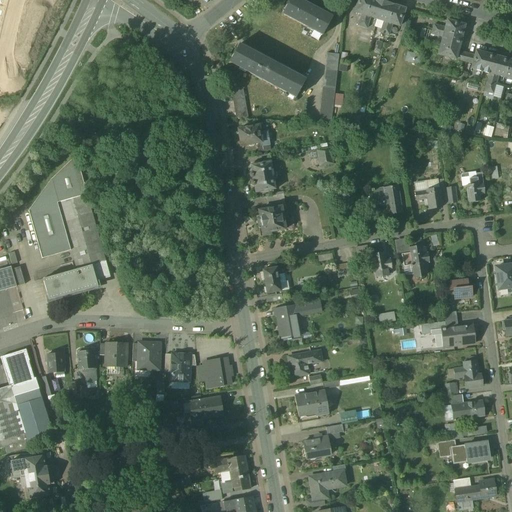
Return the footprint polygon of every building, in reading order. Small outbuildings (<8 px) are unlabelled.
[(309,7),(297,0),(291,0),(283,14),(322,36),(332,19),(315,10),(315,9),(310,6),(309,7)] [(358,0),(355,11),(354,12),(361,15),(360,20),(364,21),(370,0),(358,0)] [(379,1),(376,0),(370,0),(364,21),(369,22),(370,17),(377,20),(382,2),(379,1)] [(386,3),(382,2),(377,20),(383,22),(380,33),(384,34),(386,28),(390,16),(390,14),(391,14),(393,5),(386,3)] [(403,8),(394,6),(394,5),(393,5),(391,14),(390,14),(390,16),(386,28),(391,29),(392,24),(399,27),(400,25),(404,11),(405,9),(403,8)] [(457,23),(448,21),(447,20),(446,22),(445,28),(440,26),(439,31),(462,37),(464,27),(465,25),(457,23)] [(462,37),(439,31),(438,36),(443,37),(441,43),(459,48),(460,44),(462,37)] [(459,48),(441,43),(438,53),(438,55),(462,61),(464,53),(458,52),(459,48)] [(263,80),(272,63),(258,55),(259,55),(253,52),(239,45),(230,62),(263,80)] [(487,54),(475,51),(475,52),(474,56),(468,54),(466,62),(472,64),(471,67),(471,69),(482,72),(487,54)] [(415,54),(407,53),(405,61),(412,63),(415,54)] [(339,55),(327,54),(323,87),(335,89),(339,55)] [(422,56),(415,54),(412,63),(420,65),(422,56)] [(498,57),(487,54),(482,72),(489,74),(486,85),(491,86),(493,75),(498,57)] [(509,60),(498,57),(493,75),(491,86),(495,87),(498,76),(505,78),(506,71),(507,68),(509,60)] [(272,63),(263,80),(296,98),(305,81),(291,73),(292,73),(286,70),(272,63)] [(241,83),(230,85),(236,117),(248,117),(241,83)] [(497,84),(494,96),(500,98),(503,86),(497,84)] [(335,89),(323,87),(319,122),(331,124),(335,89)] [(163,116),(139,119),(140,125),(132,126),(133,132),(140,131),(141,133),(165,129),(163,116)] [(131,121),(123,122),(125,133),(133,132),(132,126),(131,121)] [(259,126),(238,129),(241,146),(248,145),(250,147),(253,146),(255,144),(262,142),(259,126)] [(282,141),(258,145),(259,153),(283,149),(282,141)] [(330,149),(317,151),(319,167),(333,164),(330,149)] [(51,179),(29,211),(42,259),(71,250),(63,221),(92,213),(76,156),(52,180),(51,179)] [(270,162),(250,166),(255,193),(275,190),(270,162)] [(491,178),(498,177),(497,166),(490,167),(491,178)] [(475,172),(463,174),(462,176),(464,186),(467,186),(471,185),(470,179),(478,178),(477,174),(475,172)] [(478,178),(470,179),(471,185),(467,186),(470,203),(481,202),(480,194),(486,194),(483,173),(477,174),(478,178)] [(448,203),(444,178),(439,179),(440,188),(442,204),(448,203)] [(398,186),(384,188),(386,199),(388,215),(403,213),(398,186)] [(384,188),(372,190),(374,201),(386,199),(384,188)] [(440,188),(425,190),(425,191),(415,192),(416,201),(427,200),(428,210),(443,208),(442,204),(440,188)] [(456,188),(447,189),(449,204),(458,202),(456,188)] [(283,194),(265,197),(267,209),(286,206),(283,194)] [(267,209),(258,211),(259,216),(256,217),(259,229),(261,228),(263,237),(272,235),(271,232),(285,230),(283,219),(288,218),(286,206),(267,209)] [(92,213),(63,221),(71,250),(77,270),(92,265),(106,261),(92,213)] [(410,256),(402,257),(404,267),(410,266),(410,267),(411,268),(413,268),(414,275),(418,278),(423,277),(425,274),(424,264),(429,263),(428,253),(422,254),(421,247),(409,249),(410,256)] [(14,252),(9,254),(12,265),(18,263),(14,252)] [(384,253),(372,255),(375,278),(388,277),(386,270),(391,269),(390,260),(385,261),(384,253)] [(73,262),(60,266),(63,274),(75,270),(73,262)] [(353,263),(337,267),(339,277),(355,274),(353,263)] [(511,263),(494,266),(497,288),(511,286),(511,263)] [(63,274),(43,279),(49,300),(98,287),(92,265),(77,270),(75,270),(63,274)] [(11,267),(0,270),(0,291),(17,287),(12,270),(11,267)] [(20,267),(12,270),(17,287),(25,284),(20,267)] [(277,268),(263,270),(266,287),(264,288),(265,293),(267,293),(267,294),(281,292),(279,283),(286,282),(284,274),(278,275),(277,268)] [(458,275),(440,277),(441,285),(449,284),(449,282),(458,281),(458,275)] [(458,281),(449,282),(449,284),(450,291),(454,290),(455,298),(472,296),(471,286),(468,287),(467,280),(458,281)] [(296,305),(274,309),(275,316),(277,316),(282,341),(287,340),(287,341),(293,340),(301,338),(301,336),(302,335),(300,326),(299,326),(297,317),(322,312),(320,300),(305,303),(306,304),(296,306),(296,305)] [(379,314),(380,322),(396,320),(395,311),(379,314)] [(455,311),(443,313),(445,322),(445,329),(457,327),(455,311)] [(511,320),(502,322),(503,330),(505,329),(505,336),(511,335),(511,320)] [(445,322),(421,325),(422,335),(431,334),(431,331),(440,330),(440,329),(445,329),(445,322)] [(445,329),(440,329),(440,330),(443,347),(474,343),(472,325),(457,327),(445,329)] [(127,344),(106,343),(106,356),(105,367),(127,367),(127,344)] [(160,344),(141,344),(140,353),(139,353),(139,362),(139,368),(150,369),(150,370),(159,370),(160,344)] [(94,351),(78,352),(79,370),(85,369),(86,380),(88,382),(95,382),(96,379),(95,369),(95,368),(94,351)] [(320,351),(288,357),(292,377),(309,374),(307,364),(322,362),(320,351)] [(61,353),(55,354),(55,356),(47,357),(49,374),(56,373),(56,371),(64,370),(62,355),(61,355),(61,353)] [(188,354),(172,354),(172,355),(171,373),(171,382),(190,382),(190,366),(188,366),(188,355),(188,354)] [(195,355),(188,355),(188,366),(190,366),(196,366),(195,355)] [(227,359),(203,363),(207,388),(231,385),(230,376),(232,376),(231,367),(228,368),(227,359)] [(477,361),(463,363),(463,368),(448,370),(449,379),(455,379),(464,378),(466,388),(482,386),(480,376),(478,376),(477,361)] [(322,376),(309,378),(311,385),(323,383),(322,376)] [(54,394),(49,377),(43,378),(48,396),(54,394)] [(0,449),(5,448),(7,455),(54,440),(52,434),(50,426),(35,379),(33,380),(33,379),(0,389),(0,449)] [(338,381),(323,384),(324,389),(339,387),(338,381)] [(79,382),(72,383),(73,396),(81,395),(80,386),(79,382)] [(456,384),(449,384),(445,385),(447,397),(450,396),(457,396),(456,384)] [(324,392),(295,397),(297,412),(307,410),(307,414),(315,412),(315,416),(328,413),(324,392)] [(457,396),(450,396),(451,405),(463,403),(462,395),(457,396)] [(220,398),(190,403),(192,413),(185,414),(187,427),(203,425),(202,419),(223,416),(220,398)] [(463,403),(451,405),(453,420),(469,418),(484,417),(481,401),(463,403)] [(341,412),(343,423),(360,420),(357,409),(341,412)] [(64,421),(50,426),(52,434),(67,430),(64,421)] [(448,437),(488,433),(487,426),(458,430),(457,422),(447,423),(448,437)] [(342,425),(326,427),(327,434),(343,432),(342,425)] [(202,428),(189,430),(191,437),(203,435),(202,428)] [(322,435),(315,437),(316,440),(303,442),(306,459),(330,455),(328,438),(322,439),(322,435)] [(455,440),(437,443),(439,453),(450,451),(449,448),(456,447),(455,440)] [(486,442),(469,445),(469,447),(453,449),(455,462),(471,459),(472,464),(481,462),(481,461),(489,460),(486,442)] [(42,456),(10,462),(13,479),(19,478),(21,489),(26,488),(28,499),(48,496),(47,485),(50,485),(47,466),(43,467),(42,456)] [(245,456),(227,459),(230,471),(231,480),(248,477),(249,477),(245,456)] [(227,459),(214,462),(216,474),(230,471),(227,459)] [(334,473),(309,477),(313,499),(313,501),(324,499),(325,499),(323,490),(346,486),(343,472),(343,471),(334,473)] [(248,477),(231,480),(232,484),(223,485),(224,492),(233,491),(233,492),(250,489),(248,477)] [(469,478),(453,481),(455,492),(471,489),(469,478)] [(471,489),(455,492),(457,501),(460,501),(461,504),(456,510),(473,508),(471,499),(481,498),(496,496),(493,480),(479,483),(480,488),(471,489)] [(221,493),(206,495),(207,501),(221,499),(221,493)] [(251,497),(235,500),(236,506),(236,511),(243,511),(253,510),(251,497)] [(313,499),(306,501),(307,508),(325,505),(324,499),(313,501),(313,499)] [(235,500),(220,502),(222,510),(232,509),(236,506),(235,500)]
